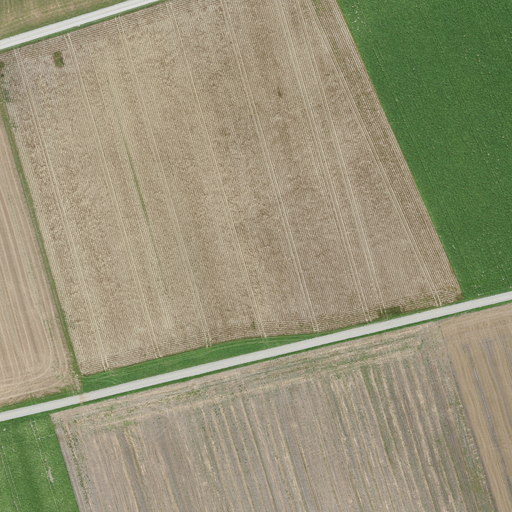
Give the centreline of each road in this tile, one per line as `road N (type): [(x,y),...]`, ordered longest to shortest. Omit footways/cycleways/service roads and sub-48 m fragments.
road 1 (track): [(511,296),(0,414)]
road 2 (track): [(156,0),(0,48)]
